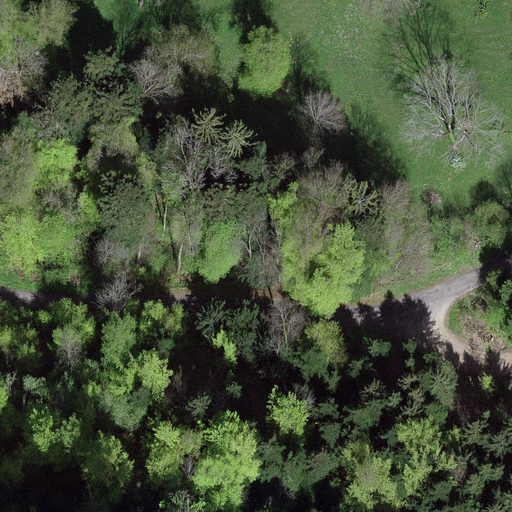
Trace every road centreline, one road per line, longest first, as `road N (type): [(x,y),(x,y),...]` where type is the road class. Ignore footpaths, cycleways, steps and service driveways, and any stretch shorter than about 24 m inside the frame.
road 1 (unclassified): [(511,260),(378,312),(0,291)]
road 2 (track): [(408,305),(436,348),(511,361)]
